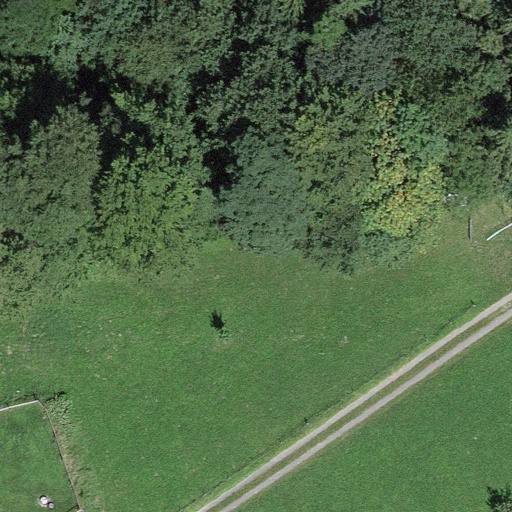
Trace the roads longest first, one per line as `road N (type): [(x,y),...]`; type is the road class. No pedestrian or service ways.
road 1 (track): [(511,147),(377,115),(0,132)]
road 2 (track): [(212,511),(511,304)]
